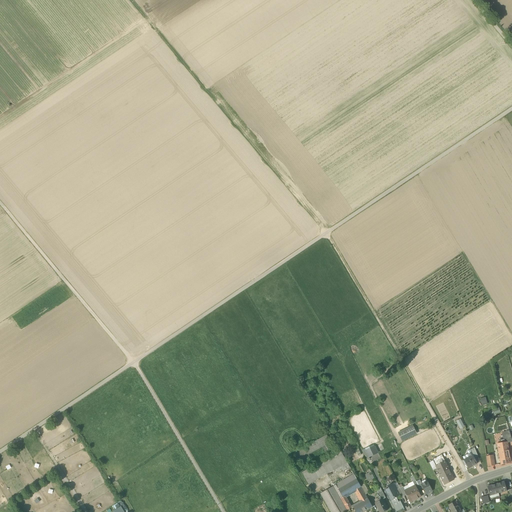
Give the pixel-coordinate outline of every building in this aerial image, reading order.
[(456,421),(460,429),(465,427),(460,419),(456,421)] [(412,426),(399,433),(402,440),(416,434),(412,426)] [(504,439),(505,443),(507,442),(511,440),(509,431),(503,433),(504,439)] [(305,447),(309,454),(322,447),(326,452),(335,447),(331,441),(330,442),(327,435),(305,447)] [(507,442),(505,443),(501,443),(497,444),(501,464),(511,462),(507,442)] [(366,451),(375,447),(373,444),(362,450),(363,452),(366,451)] [(375,447),(366,451),(369,457),(378,453),(375,447)] [(472,452),(475,459),(478,457),(474,447),(470,450),(472,452)] [(303,464),(304,463),(307,462),(309,459),(309,457),(309,454),(308,452),(305,450),(303,449),(300,449),(297,451),(295,453),(294,456),(295,459),(296,461),(298,463),(301,464),(303,464)] [(303,474),(309,484),(341,465),(344,471),(350,467),(340,450),(328,457),(330,461),(315,470),(314,468),(303,474)] [(462,458),(464,460),(472,456),(474,459),(475,459),(472,452),(462,458)] [(433,461),(436,466),(445,462),(442,455),(432,459),(433,461)] [(464,460),(469,468),(474,465),(473,464),(476,463),(474,459),(472,456),(464,460)] [(302,473),(303,474),(314,468),(315,470),(330,461),(328,457),(302,473)] [(449,470),(445,462),(436,466),(436,467),(440,474),(449,470)] [(440,474),(445,484),(454,480),(449,470),(440,474)] [(364,474),(367,480),(374,476),(372,471),(364,474)] [(349,504),(345,496),(354,491),(358,497),(358,498),(361,503),(368,498),(361,487),(354,474),(320,493),(331,511),(344,511),(347,510),(350,509),(348,505),(349,504)] [(423,488),(426,494),(432,491),(427,481),(421,484),(423,488)] [(366,495),(368,498),(373,495),(366,482),(360,485),(366,495)] [(505,482),(496,485),(498,493),(507,490),(505,482)] [(385,490),(390,501),(395,498),(394,496),(395,495),(396,497),(399,495),(397,490),(394,484),(394,483),(388,486),(389,488),(385,490)] [(415,486),(410,488),(416,500),(418,499),(418,498),(421,497),(417,489),(415,485),(415,486)] [(490,495),(498,493),(496,485),(488,487),(490,495)] [(413,501),(416,500),(410,488),(405,490),(405,491),(407,495),(410,502),(413,501)] [(380,497),(381,500),(382,499),(382,500),(386,498),(382,492),(377,494),(379,497),(380,497)] [(398,502),(396,497),(395,495),(394,496),(395,498),(390,501),(396,511),(404,508),(400,501),(398,502)] [(353,507),(356,511),(362,511),(372,506),(368,498),(361,503),(353,507)] [(375,503),(379,511),(384,511),(388,510),(382,500),(382,499),(381,500),(375,503)] [(452,511),(461,511),(456,501),(448,505),(452,511)]
